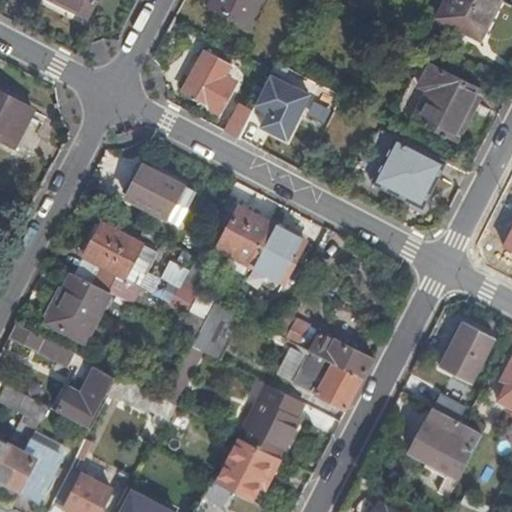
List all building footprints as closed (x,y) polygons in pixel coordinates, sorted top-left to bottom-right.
[(70,19),(74,11),(53,0),(41,0),(40,3),(70,19)] [(53,0),(74,11),(87,18),(95,0),(53,0)] [(259,0),(210,0),(208,4),(247,24),(259,0)] [(500,0),(446,0),(438,17),(480,38),(500,0)] [(230,64),(205,50),(182,93),(217,113),(234,85),(223,78),(230,64)] [(482,89),(422,58),(396,110),(442,133),(441,135),(446,138),(448,135),(456,140),(482,89)] [(251,110),(244,125),(261,134),(273,110),(293,71),(276,62),(273,69),(251,110)] [(0,139),(13,147),(26,121),(32,112),(0,94),(0,139)] [(368,116),(371,110),(338,94),(308,153),(326,162),(353,108),(368,116)] [(225,132),(238,138),(244,125),(251,110),(239,104),(225,132)] [(281,113),(273,110),(261,134),(268,138),(281,113)] [(33,125),(26,121),(13,147),(20,150),(33,125)] [(413,203),(429,200),(448,163),(397,137),(374,182),(413,203)] [(123,189),(129,192),(143,165),(137,162),(123,189)] [(181,185),(143,165),(129,192),(125,199),(164,219),(181,185)] [(425,209),(429,200),(413,203),(425,209)] [(250,265),(272,223),(240,206),(218,248),(250,265)] [(140,244),(101,223),(95,235),(90,232),(82,249),(87,251),(84,256),(104,267),(95,285),(110,293),(131,304),(157,252),(140,244)] [(305,241),(272,223),(250,265),(283,282),(305,241)] [(196,257),(196,258),(183,284),(201,294),(215,267),(196,257)] [(250,265),(246,274),(278,291),(283,282),(250,265)] [(95,285),(71,273),(45,323),(84,343),(110,293),(95,285)] [(282,311),(272,330),(300,344),(310,325),(282,311)] [(15,322),(8,337),(53,359),(55,355),(70,363),(75,353),(15,322)] [(494,338),(463,322),(440,367),(471,383),(494,338)] [(320,331),(310,349),(314,352),(362,376),(372,357),(333,338),(320,331)] [(223,346),(197,332),(195,336),(190,344),(217,358),(223,346)] [(362,376),(314,352),(305,371),(312,375),(305,388),(346,408),(362,376)] [(511,408),(511,357),(500,380),(505,383),(496,400),(511,408)] [(57,411),(87,427),(113,378),(93,367),(84,385),(73,379),(57,411)] [(296,416),(303,402),(257,378),(249,393),(258,397),(237,436),(239,437),(274,455),(278,457),(299,418),(296,416)] [(174,404),(163,398),(129,380),(121,396),(155,413),(153,417),(164,423),(174,404)] [(47,405),(6,384),(0,396),(0,401),(24,415),(9,444),(0,439),(0,480),(5,483),(3,487),(13,492),(15,488),(19,490),(20,488),(35,458),(23,452),(29,439),(47,405)] [(432,407),(455,419),(461,406),(438,394),(432,407)] [(481,433),(464,423),(455,419),(432,407),(409,450),(428,459),(449,470),(446,475),(439,490),(449,495),(481,433)] [(188,423),(172,415),(164,430),(180,437),(188,423)] [(215,482),(251,500),(274,455),(239,437),(215,482)] [(35,458),(20,488),(44,500),(61,468),(56,465),(61,456),(29,439),(23,452),(35,458)] [(274,455),(251,500),(257,503),(280,458),(274,455)] [(449,470),(428,459),(425,464),(446,475),(449,470)] [(69,468),(53,501),(74,511),(98,511),(111,489),(69,468)] [(172,511),(130,489),(117,511),(172,511)] [(401,511),(377,499),(370,511),(401,511)]
